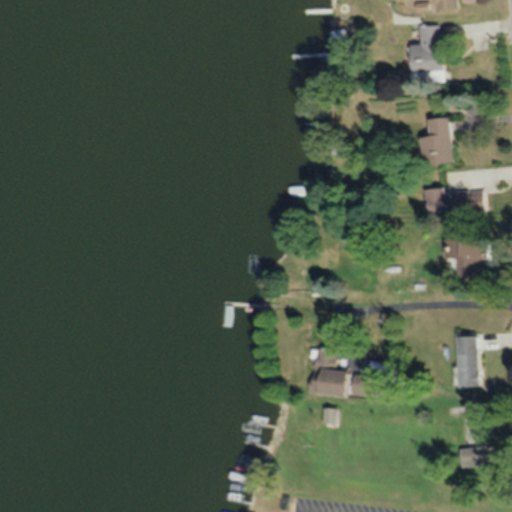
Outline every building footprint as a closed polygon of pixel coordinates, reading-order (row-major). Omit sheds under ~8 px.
[(463,9),(462,0),(405,0),(406,1),(414,0),(414,11),(463,9)] [(420,85),(453,81),(446,24),(427,27),(429,43),(415,45),(420,85)] [(461,161),(457,116),(427,119),(432,164),(461,161)] [(492,188),(433,190),(434,214),(492,212),(492,188)] [(453,240),(453,276),(487,276),(487,257),(495,257),(495,239),(453,240)] [(462,335),(465,387),(490,386),(488,334),(462,335)] [(511,411),(501,411),(500,450),(511,450),(511,411)]
